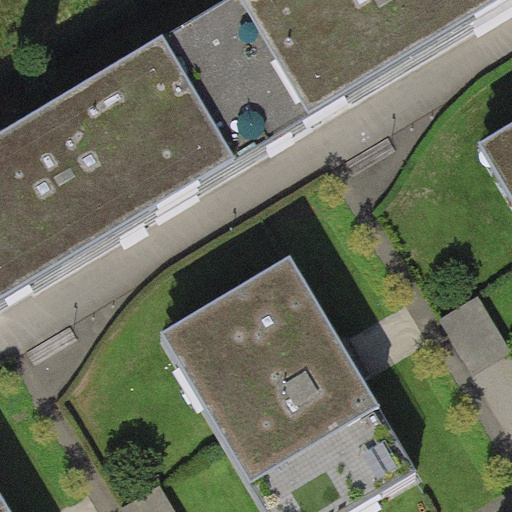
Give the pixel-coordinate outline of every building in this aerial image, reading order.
[(511,0),(242,0),(159,49),(229,169),(511,2),(511,0)] [(0,140),(0,302),(229,169),(159,49),(0,140)] [(408,467),(293,268),(194,328),(227,383),(207,398),(274,511),(278,511),(366,465),(378,483),(408,467)] [(479,299),(451,315),(471,350),(499,334),(479,299)] [(171,511),(160,491),(132,506),(135,511),(171,511)] [(8,511),(0,497),(0,511),(8,511)]
